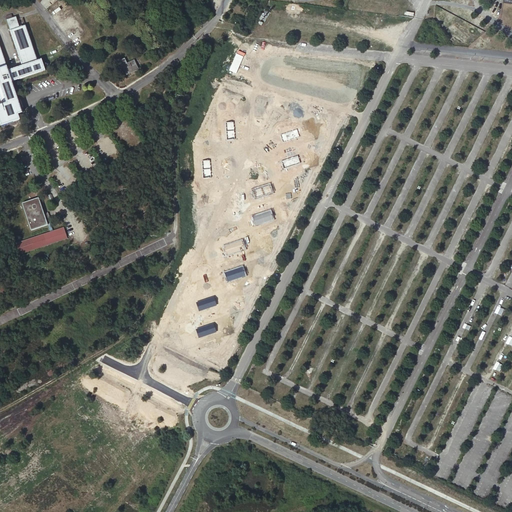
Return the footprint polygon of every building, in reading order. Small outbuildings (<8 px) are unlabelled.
[(19,27),(16,17),(12,18),(6,20),(10,30),(19,27)] [(10,30),(22,65),(8,70),(0,47),(0,97),(2,104),(0,104),(0,122),(1,126),(20,119),(18,114),(22,113),(12,82),(45,70),(43,65),(43,63),(41,59),(37,60),(25,25),(19,27),(10,30)] [(134,60),(127,63),(124,58),(120,61),(127,75),(138,69),(134,60)] [(22,203),(31,231),(48,225),(44,214),(38,197),(22,203)] [(53,231),(47,213),(44,214),(48,225),(50,232),(53,231)] [(50,232),(16,243),(20,254),(67,239),(63,227),(53,231),(50,232)]
